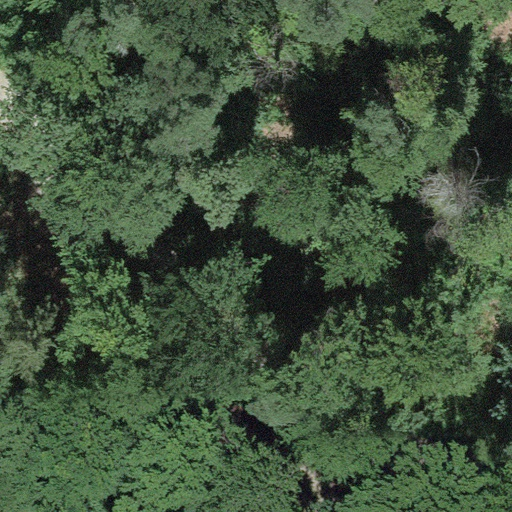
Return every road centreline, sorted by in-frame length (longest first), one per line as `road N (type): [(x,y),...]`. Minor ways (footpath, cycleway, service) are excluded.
road 1 (track): [(511,477),(461,474),(46,179),(0,126)]
road 2 (track): [(341,511),(105,332),(46,179)]
